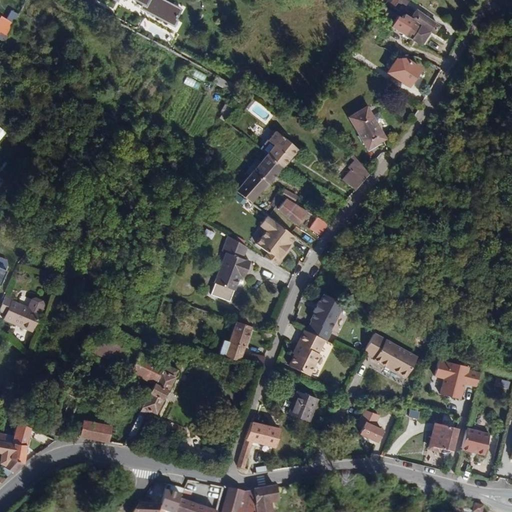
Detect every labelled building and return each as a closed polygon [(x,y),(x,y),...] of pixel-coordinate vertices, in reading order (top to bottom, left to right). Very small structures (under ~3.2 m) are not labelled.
[(147,0),(145,4),(143,3),(140,7),(174,25),(178,17),(177,17),(181,7),(167,0),(147,0)] [(405,5),(408,0),(390,0),(389,3),(388,6),(396,11),(401,3),(405,5)] [(394,14),(386,9),(380,6),(375,15),(388,23),(394,14)] [(397,11),(396,11),(388,6),(386,9),(394,14),(395,15),(397,11)] [(411,39),(421,45),(430,32),(434,34),(439,26),(416,10),(410,18),(420,24),(411,39)] [(420,24),(410,18),(403,15),(401,18),(397,16),(390,27),(411,39),(420,24)] [(0,35),(5,39),(13,23),(1,16),(0,17),(0,35)] [(362,36),(374,44),(380,36),(384,39),(389,31),(389,29),(386,27),(372,19),(362,36)] [(190,60),(195,52),(187,48),(183,55),(190,60)] [(349,57),(361,65),(365,58),(354,50),(349,57)] [(420,69),(403,57),(397,58),(387,72),(408,87),(420,69)] [(195,69),(192,75),(204,80),(207,75),(195,69)] [(187,76),(184,84),(198,90),(201,83),(187,76)] [(232,94),(237,87),(226,81),(222,88),(232,94)] [(366,108),(350,118),(367,148),(384,139),(366,108)] [(266,154),(282,167),(297,149),(275,131),(267,140),(273,144),(266,154)] [(195,156),(197,153),(181,140),(178,145),(184,148),(195,156)] [(267,140),(260,149),(266,154),(273,144),(267,140)] [(268,184),(282,167),(266,154),(259,162),(256,159),(252,163),(255,166),(251,171),(266,184),(268,184)] [(354,191),(368,174),(353,155),(350,158),(354,161),(348,168),(351,170),(343,181),(354,191)] [(236,189),(251,202),(266,184),(251,171),(248,175),(236,189)] [(271,204),(275,206),(281,195),(282,193),(278,190),(271,204)] [(281,195),(293,203),(297,197),(284,190),(282,193),(281,195)] [(274,207),(297,225),(304,216),(301,214),(303,211),(293,203),(281,195),(275,206),(274,207)] [(294,237),(267,215),(261,225),(267,229),(258,243),(270,251),(266,259),(278,266),(289,250),(287,249),(290,244),(294,237)] [(320,236),(327,224),(316,217),(309,229),(320,236)] [(243,258),(247,247),(227,235),(222,251),(225,252),(214,283),(234,291),(240,276),(244,277),(249,261),(243,258)] [(9,270),(0,266),(0,288),(1,289),(9,270)] [(7,290),(0,307),(0,311),(6,313),(3,320),(33,332),(41,313),(28,307),(12,301),(15,293),(7,290)] [(325,340),(327,340),(332,330),(331,330),(344,303),(324,293),(320,302),(319,301),(314,311),(316,312),(312,320),(313,321),(308,331),(325,340)] [(28,307),(41,313),(44,305),(43,301),(36,298),(32,299),(28,307)] [(155,341),(149,340),(145,339),(143,343),(97,321),(84,348),(154,383),(163,365),(147,357),(155,341)] [(218,355),(261,367),(263,359),(242,353),(250,326),(235,321),(229,341),(223,339),(218,355)] [(308,331),(305,330),(298,344),(300,345),(296,354),(290,365),(310,375),(320,354),(318,353),(325,340),(308,331)] [(271,340),(273,335),(263,331),(261,337),(271,340)] [(374,333),(365,351),(376,357),(375,360),(406,376),(417,356),(374,333)] [(163,365),(154,383),(138,414),(144,417),(151,421),(177,370),(164,363),(163,365)] [(446,366),(444,376),(471,382),(473,373),(446,366)] [(471,382),(444,376),(435,374),(428,400),(465,408),(471,382)] [(40,410),(54,416),(68,381),(61,378),(56,390),(49,387),(40,410)] [(54,416),(48,432),(61,438),(63,437),(84,384),(69,378),(68,381),(54,416)] [(317,398),(296,391),(288,414),(309,421),(317,398)] [(364,408),(354,426),(361,429),(359,433),(377,441),(382,430),(372,426),(377,415),(364,408)] [(144,417),(138,414),(128,435),(135,437),(144,417)] [(432,446),(451,451),(457,427),(449,426),(449,422),(443,420),(442,424),(435,422),(431,437),(434,437),(432,446)] [(82,421),(80,437),(108,441),(110,426),(82,421)] [(237,465),(245,467),(252,440),(261,443),(266,426),(252,421),(237,465)] [(27,442),(31,428),(17,423),(14,435),(9,459),(24,464),(27,442)] [(467,428),(461,449),(484,455),(490,434),(467,428)] [(9,459),(14,435),(0,432),(0,452),(7,454),(7,458),(9,459)] [(124,446),(137,450),(141,438),(135,437),(128,435),(124,444),(124,446)] [(13,472),(24,464),(9,459),(4,467),(13,472)] [(277,502),(275,487),(251,491),(255,511),(271,511),(270,503),(277,502)] [(237,511),(242,492),(226,488),(220,511),(237,511)] [(132,511),(157,511),(158,511),(163,493),(156,491),(152,504),(144,504),(144,500),(140,500),(132,511)] [(162,511),(174,511),(178,500),(179,496),(164,491),(163,493),(158,511),(162,511)] [(215,511),(178,500),(174,511),(215,511)]
